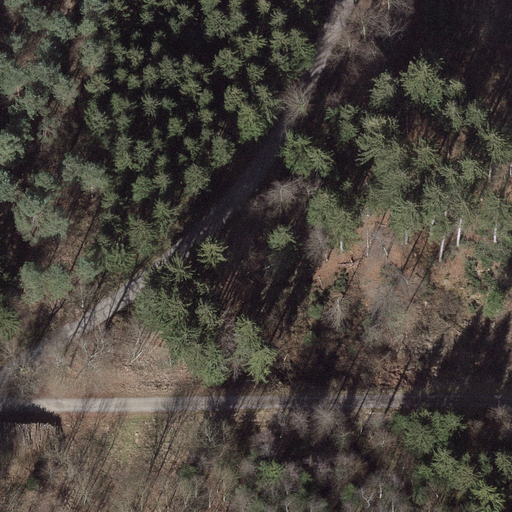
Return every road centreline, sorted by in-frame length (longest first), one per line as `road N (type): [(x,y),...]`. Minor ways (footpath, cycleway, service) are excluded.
road 1 (track): [(0,375),(209,218),(274,134),(346,0)]
road 2 (track): [(0,407),(511,402)]
